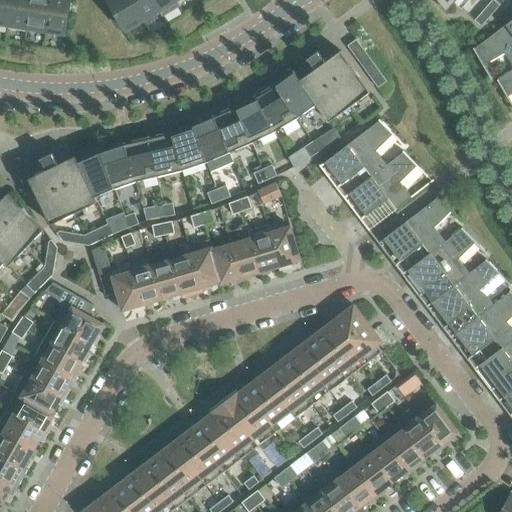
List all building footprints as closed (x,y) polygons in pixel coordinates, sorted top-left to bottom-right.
[(0,0),(0,23),(7,25),(10,0),(0,0)] [(10,0),(7,25),(26,28),(30,0),(10,0)] [(30,0),(26,28),(45,30),(49,0),(30,0)] [(49,0),(45,30),(65,34),(70,0),(49,0)] [(143,20),(130,0),(107,0),(126,30),(143,20)] [(130,0),(143,20),(159,10),(153,0),(130,0)] [(176,0),(175,0),(153,0),(159,10),(176,0)] [(437,0),(438,0),(437,0),(451,0),(454,2),(461,9),(468,0),(437,0)] [(500,5),(499,4),(494,0),(491,0),(487,6),(493,12),(500,5)] [(487,6),(480,13),(487,19),(493,12),(487,6)] [(480,13),(474,20),(481,26),(487,19),(480,13)] [(482,65),(505,52),(511,60),(511,19),(473,49),(482,65)] [(356,39),(347,45),(377,87),(386,81),(356,39)] [(300,80),(317,104),(316,104),(329,121),(343,111),(340,107),(353,97),(356,102),(370,91),(340,50),(325,62),(317,51),(307,59),(315,69),(300,79),(300,80)] [(511,69),(497,81),(506,97),(511,93),(511,69)] [(300,79),(293,70),(280,80),(281,82),(276,86),(275,86),(297,118),(298,117),(316,104),(317,104),(300,80),(300,79)] [(276,131),(297,118),(275,86),(276,86),(275,83),(261,92),(262,94),(257,97),(256,97),(274,131),(276,131)] [(237,107),(236,107),(251,143),(274,131),(256,97),(257,97),(256,95),(241,102),(242,104),(237,107)] [(229,152),(251,143),(236,107),(237,107),(236,105),(220,111),(221,114),(215,116),(214,117),(229,152)] [(208,161),(229,152),(214,117),(215,116),(214,114),(198,121),(199,123),(193,126),(206,162),(208,161)] [(344,198),(350,194),(385,166),(374,151),(393,133),(380,120),(325,161),(341,183),(335,187),(344,198)] [(171,133),(182,170),(183,170),(206,162),(193,126),(193,124),(177,129),(178,131),(172,133),(171,133)] [(159,176),(182,170),(171,133),(172,133),(171,131),(156,134),(157,137),(150,138),(159,176)] [(132,142),(125,144),(135,181),(159,176),(150,138),(150,136),(132,140),(132,142)] [(312,141),(319,151),(327,146),(320,136),(312,141)] [(319,151),(312,141),(304,147),(310,157),(319,151)] [(114,188),(135,181),(125,144),(125,142),(107,148),(108,150),(101,152),(114,188)] [(84,159),(78,162),(77,162),(94,197),(95,197),(114,188),(101,152),(100,150),(83,157),(84,159)] [(404,151),(385,166),(350,194),(365,214),(359,218),(368,230),(410,198),(398,183),(417,164),(404,151)] [(95,197),(94,197),(77,162),(78,162),(75,156),(57,164),(52,153),(40,158),(46,170),(28,178),(51,224),(66,216),(64,212),(79,205),(81,209),(97,201),(95,197)] [(263,169),(267,179),(276,175),(272,165),(263,169)] [(253,173),(258,183),(267,179),(263,169),(253,173)] [(263,203),(280,195),(275,184),(258,192),(263,203)] [(221,200),(230,196),(226,185),(217,189),(221,200)] [(221,200),(217,189),(207,192),(211,203),(221,200)] [(0,257),(4,262),(7,266),(20,253),(16,250),(27,238),(31,242),(43,229),(7,194),(0,201),(0,257)] [(247,196),(238,200),(242,211),(251,208),(247,196)] [(408,271),(444,242),(433,228),(451,210),(438,197),(384,238),(400,259),(394,264),(403,275),(408,271)] [(242,211),(238,200),(229,203),(233,214),(242,211)] [(163,205),(165,216),(174,214),(172,203),(163,205)] [(165,216),(163,205),(153,206),(155,218),(165,216)] [(210,210),(200,213),(204,224),(213,221),(210,210)] [(125,216),(129,227),(138,223),(134,212),(125,216)] [(200,213),(191,216),(194,227),(204,224),(200,213)] [(115,220),(120,231),(129,227),(125,216),(115,220)] [(171,221),(162,223),(164,235),(174,233),(171,221)] [(162,223),(152,225),(154,237),(164,235),(162,223)] [(107,224),(100,227),(105,237),(112,234),(107,224)] [(270,232),(280,266),(300,260),(290,226),(270,232)] [(105,237),(100,227),(92,231),(97,241),(105,237)] [(462,228),(444,242),(408,271),(424,291),(418,295),(427,307),(432,302),(468,274),(457,260),(475,241),(462,228)] [(71,242),(66,232),(59,231),(57,233),(63,241),(71,242)] [(92,231),(84,235),(89,245),(97,241),(92,231)] [(71,242),(80,244),(75,234),(66,232),(71,242)] [(250,238),(260,272),(280,266),(270,232),(250,238)] [(121,237),(125,248),(135,244),(131,233),(121,237)] [(89,245),(84,235),(75,234),(80,244),(89,245)] [(250,238),(231,244),(241,277),(260,272),(250,238)] [(201,287),(220,281),(211,249),(212,249),(209,239),(188,246),(190,253),(191,253),(201,287)] [(57,248),(51,240),(49,241),(47,248),(55,256),(57,248)] [(220,283),(241,277),(231,244),(212,249),(211,249),(220,281),(220,283)] [(91,251),(99,273),(111,269),(103,247),(91,251)] [(55,256),(47,248),(46,257),(54,265),(55,256)] [(150,257),(162,298),(181,293),(171,259),(172,259),(170,251),(150,257)] [(191,253),(190,253),(172,259),(171,259),(181,293),(201,287),(191,253)] [(54,265),(46,257),(44,266),(52,274),(54,265)] [(132,270),(142,304),(162,298),(150,257),(130,263),(132,270)] [(486,259),(468,274),(432,302),(448,322),(442,327),(451,338),(456,334),(456,333),(492,305),(481,291),(499,273),(486,259)] [(52,274),(44,266),(38,272),(46,280),(52,274)] [(122,310),(142,304),(132,270),(112,276),(122,310)] [(46,280),(38,272),(32,278),(40,286),(46,280)] [(40,286),(32,278),(27,285),(34,292),(40,286)] [(54,321),(92,342),(103,324),(89,316),(94,306),(54,283),(44,293),(59,301),(62,307),(54,321)] [(23,306),(30,298),(21,291),(14,298),(23,306)] [(466,358),(475,370),(480,365),(511,339),(511,332),(505,323),(511,315),(511,292),(510,291),(492,305),(456,333),(456,334),(472,354),(466,358)] [(23,306),(14,298),(8,306),(17,313),(23,306)] [(350,300),(326,317),(78,506),(82,511),(171,511),(382,351),(362,325),(366,321),(350,300)] [(33,322),(23,315),(18,324),(27,330),(33,322)] [(54,321),(44,339),(82,360),(92,342),(54,321)] [(27,330),(18,324),(12,332),(22,338),(27,330)] [(34,356),(41,360),(72,378),(82,360),(44,339),(34,356)] [(511,339),(480,365),(496,385),(490,390),(499,401),(504,397),(511,390),(511,339)] [(0,353),(0,360),(7,365),(12,356),(2,350),(0,353)] [(72,378),(41,360),(34,356),(24,374),(62,395),(72,378)] [(421,384),(419,381),(413,372),(412,372),(404,378),(411,388),(413,390),(421,384)] [(14,392),(16,393),(52,413),(62,395),(24,374),(14,392)] [(386,376),(376,382),(380,388),(390,381),(386,376)] [(371,395),(380,388),(376,382),(367,389),(371,395)] [(387,391),(379,397),(386,407),(394,401),(387,391)] [(54,414),(52,413),(16,393),(6,410),(44,431),(54,414)] [(378,413),(386,407),(379,397),(371,403),(378,413)] [(458,432),(431,397),(415,410),(420,417),(441,445),(458,432)] [(351,401),(342,408),(346,414),(356,407),(351,401)] [(346,414),(342,408),(332,416),(337,421),(346,414)] [(0,429),(34,449),(44,431),(6,410),(0,420),(0,429)] [(347,422),(354,431),(362,425),(355,416),(347,422)] [(425,457),(441,445),(420,417),(404,428),(403,429),(425,457)] [(354,431),(347,422),(339,428),(346,437),(354,431)] [(382,435),(408,469),(425,457),(403,429),(404,428),(399,422),(382,435)] [(317,428),(308,435),(312,441),(321,434),(317,428)] [(0,429),(0,453),(24,467),(34,449),(0,429)] [(303,447),(312,441),(308,435),(298,442),(303,447)] [(366,447),(392,482),(408,469),(382,435),(366,447)] [(322,441),(314,447),(321,456),(329,450),(322,441)] [(314,447),(306,453),(298,459),(305,468),(321,456),(314,447)] [(350,459),(376,494),(392,482),(366,447),(350,459)] [(0,476),(14,484),(18,487),(28,469),(24,467),(0,453),(0,476)] [(289,481),(305,468),(298,459),(282,472),(289,481)] [(333,472),(360,506),(376,494),(350,459),(333,472)] [(289,481),(282,472),(274,478),(281,487),(289,481)] [(317,484),(338,511),(352,511),(360,506),(333,472),(317,484)] [(0,502),(3,504),(14,484),(0,476),(0,502)] [(248,489),(257,482),(253,476),(243,484),(248,489)] [(301,497),(312,511),(338,511),(317,484),(301,497)] [(249,496),(257,506),(264,500),(257,490),(249,496)] [(511,511),(511,494),(510,494),(500,511),(511,511)] [(218,503),(223,508),(232,501),(228,495),(218,503)] [(257,506),(249,496),(241,502),(249,511),(257,506)] [(287,511),(312,511),(301,497),(285,509),(287,511)] [(210,511),(217,511),(223,508),(218,503),(209,510),(210,511)]
